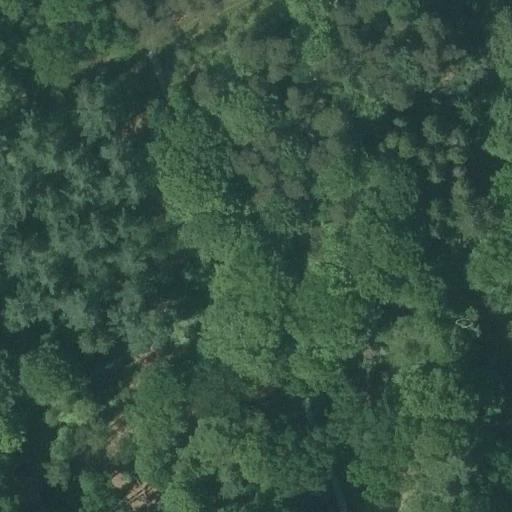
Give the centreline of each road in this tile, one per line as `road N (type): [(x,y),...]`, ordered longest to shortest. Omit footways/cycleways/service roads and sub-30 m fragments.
road 1 (track): [(295,372),(321,317),(402,230),(402,204),(367,114),(366,52),(391,0)]
road 2 (track): [(150,51),(0,112)]
